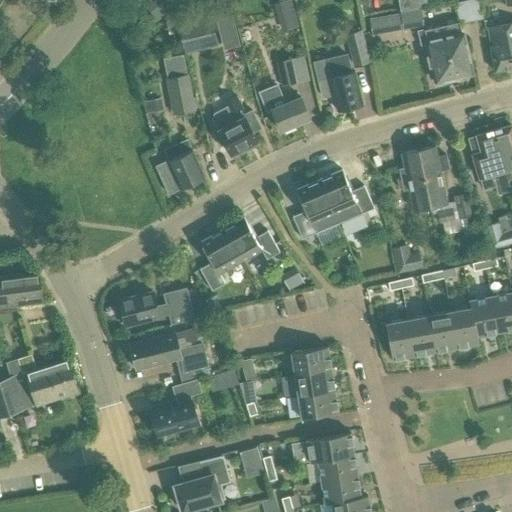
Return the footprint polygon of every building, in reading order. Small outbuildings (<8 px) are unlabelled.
[(163,0),(149,0),(143,4),(155,20),(170,10),(163,0)] [(399,0),(401,11),(421,8),(428,6),(426,0),(399,0)] [(220,31),(235,27),(230,8),(215,12),(220,31)] [(421,8),(401,11),(369,17),(371,30),(393,26),(423,20),(421,8)] [(283,16),(287,29),(302,25),(298,11),(283,16)] [(209,15),(178,24),(186,54),(218,45),(209,15)] [(174,18),(166,21),(170,34),(178,32),(174,18)] [(450,81),(449,78),(473,72),(463,32),(462,32),(459,20),(419,30),(422,46),(428,44),(431,54),(429,55),(432,66),(433,65),(437,84),(450,81)] [(511,22),(488,27),(492,47),(496,71),(511,67),(511,22)] [(347,34),(349,42),(354,66),(368,63),(363,39),(361,31),(347,34)] [(331,76),(317,79),(322,97),(333,94),(337,109),(363,103),(355,69),(352,70),(347,52),(326,58),(331,76)] [(277,62),(283,87),(294,85),(288,60),(277,62)] [(166,78),(173,115),(196,110),(188,73),(166,78)] [(272,109),(281,130),(310,118),(301,95),(285,102),(277,84),(259,91),(268,111),(272,109)] [(254,133),(263,128),(253,110),(245,114),(235,96),(226,101),(229,106),(215,113),(213,118),(234,158),(257,146),(254,141),(258,139),(254,133)] [(144,102),(149,120),(165,116),(160,98),(144,102)] [(505,169),(508,180),(511,178),(511,177),(509,168),(511,166),(511,128),(511,125),(494,130),(505,169)] [(511,190),(508,180),(505,169),(494,130),(468,138),(479,177),(492,173),(498,194),(511,190)] [(156,165),(169,193),(204,177),(187,139),(163,150),(168,160),(156,165)] [(418,149),(430,206),(447,202),(441,173),(449,171),(446,156),(438,158),(435,145),(418,149)] [(430,206),(418,149),(401,152),(404,167),(399,168),(400,176),(397,179),(399,187),(403,189),(403,190),(409,189),(414,209),(430,206)] [(320,179),(339,223),(374,207),(365,185),(352,190),(343,169),(320,179)] [(293,216),(303,238),(339,223),(320,179),(297,189),(306,210),(293,216)] [(453,196),(457,217),(469,215),(464,193),(453,196)] [(436,211),(438,221),(453,218),(450,207),(436,211)] [(223,228),(241,262),(262,250),(267,258),(280,251),(268,229),(256,236),(244,216),(223,228)] [(483,225),(490,248),(511,241),(511,231),(501,234),(497,221),(483,225)] [(241,262),(223,228),(201,241),(212,261),(200,268),(212,289),(225,282),(220,274),(241,262)] [(390,248),(397,274),(423,268),(419,254),(409,257),(405,244),(390,248)] [(496,258),(484,260),(486,268),(498,266),(496,258)] [(486,268),(484,260),(472,263),(474,271),(486,268)] [(454,267),(442,270),(444,278),(456,275),(454,267)] [(444,278),(442,270),(421,275),(423,283),(432,281),(444,278)] [(0,306),(42,301),(38,272),(0,276),(0,306)] [(411,277),(400,280),(402,288),(413,285),(411,277)] [(402,288),(400,280),(388,283),(390,291),(402,288)] [(119,299),(126,325),(169,315),(171,324),(194,318),(193,312),(187,289),(187,287),(164,293),(167,306),(157,308),(153,291),(119,299)] [(187,289),(193,312),(200,310),(194,287),(187,289)] [(511,329),(511,291),(491,296),(498,332),(511,329)] [(498,332),(491,296),(470,300),(478,343),(479,343),(477,336),(498,332)] [(450,311),(457,347),(478,343),(470,300),(469,300),(470,307),(450,311)] [(450,311),(429,315),(435,351),(457,347),(450,311)] [(407,319),(414,355),(435,351),(429,315),(407,319)] [(414,355),(407,319),(385,323),(392,359),(414,355)] [(175,332),(130,343),(137,369),(167,362),(181,358),(184,372),(179,373),(182,382),(198,378),(210,374),(202,342),(179,348),(175,332)] [(291,352),(294,374),(331,368),(327,346),(291,352)] [(23,372),(15,375),(18,383),(29,380),(31,388),(73,375),(67,358),(36,368),(32,355),(19,359),(23,372)] [(241,362),(244,374),(252,372),(249,360),(241,362)] [(235,368),(221,372),(225,388),(239,385),(235,368)] [(334,389),(331,368),(294,374),(298,395),(334,389)] [(18,383),(15,375),(0,379),(0,415),(78,390),(73,375),(31,388),(29,380),(18,383)] [(179,403),(150,410),(156,433),(197,423),(190,395),(202,392),(198,378),(182,382),(172,385),(176,399),(178,399),(179,403)] [(334,389),(298,395),(301,417),(338,412),(334,389)] [(242,393),(246,405),(254,402),(250,390),(242,393)] [(246,405),(249,416),(257,414),(254,402),(246,405)] [(311,462),(318,461),(354,455),(351,432),(307,439),(311,462)] [(245,463),(261,458),(257,446),(241,450),(245,463)] [(224,498),(220,482),(229,479),(222,454),(199,461),(204,476),(172,486),(176,502),(179,501),(182,510),(224,498)] [(318,461),(321,481),(357,476),(354,455),(318,461)] [(262,458),(266,470),(274,467),(270,456),(262,458)] [(274,467),(266,470),(269,481),(277,479),(274,467)] [(85,475),(59,477),(61,496),(87,493),(85,475)] [(357,476),(321,481),(324,503),(332,502),(361,497),(357,476)] [(281,498),(284,510),(292,508),(289,496),(281,498)] [(332,502),(333,511),(370,511),(368,496),(361,497),(332,502)] [(273,497),(261,500),(264,511),(276,508),(273,497)]
